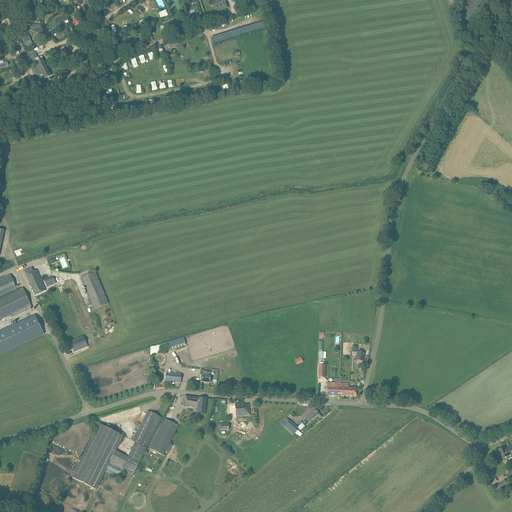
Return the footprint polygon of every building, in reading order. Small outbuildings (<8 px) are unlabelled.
[(215,0),(211,2),(214,10),(225,5),(224,2),(226,1),(227,1),(227,0),(215,0)] [(468,0),(458,13),(468,21),(483,0),(468,0)] [(198,3),(187,7),(189,11),(195,9),(197,15),(202,14),(198,3)] [(68,21),(65,15),(55,20),(57,26),(68,21)] [(51,76),(42,59),(41,57),(31,62),(36,70),(34,71),(37,76),(38,75),(39,76),(42,74),(44,79),(51,76)] [(14,72),(11,73),(10,71),(0,74),(0,81),(15,77),(14,72)] [(33,271),(32,267),(24,271),(35,295),(46,291),(36,270),(34,271),(33,271)] [(108,304),(95,272),(80,278),(94,310),(108,304)] [(10,275),(0,279),(0,296),(16,289),(10,275)] [(47,288),(56,283),(52,276),(43,280),(47,288)] [(69,296),(78,293),(74,281),(71,282),(70,280),(63,283),(69,296)] [(30,306),(23,289),(0,299),(0,320),(11,315),(13,320),(32,311),(30,306)] [(0,353),(43,334),(35,316),(0,332),(0,353)] [(72,349),(86,343),(83,336),(69,342),(72,349)] [(184,338),(167,343),(159,345),(160,352),(169,349),(169,350),(186,345),(184,338)] [(364,353),(359,352),(357,351),(356,360),(363,361),(364,353)] [(202,375),(201,382),(209,383),(210,376),(210,372),(203,371),(203,370),(200,370),(200,375),(202,375)] [(166,373),(166,376),(165,381),(181,382),(182,374),(166,373)] [(348,383),(343,383),(327,383),(326,395),(356,396),(356,388),(348,388),(348,383)] [(199,397),(185,395),(184,405),(198,407),(197,414),(205,415),(206,398),(199,397)] [(250,415),(249,410),(249,405),(243,405),(243,404),(229,405),(230,418),(236,418),(236,416),(250,415)] [(289,415),(293,418),(301,410),(297,406),(289,415)] [(315,410),(311,413),(301,422),(304,426),(319,414),(315,410)] [(127,457),(139,463),(162,418),(148,411),(133,441),(135,442),(127,457)] [(289,420),(289,421),(286,418),(281,423),(293,435),(295,433),(297,431),(298,429),(289,420)] [(164,419),(162,424),(149,449),(163,456),(178,426),(164,419)] [(139,463),(127,457),(115,451),(123,436),(99,424),(72,478),(95,490),(108,464),(133,476),(139,463)] [(509,463),(511,461),(511,452),(509,447),(505,449),(504,447),(498,449),(503,461),(508,459),(509,463)] [(498,493),(508,486),(504,480),(495,488),(498,493)]
